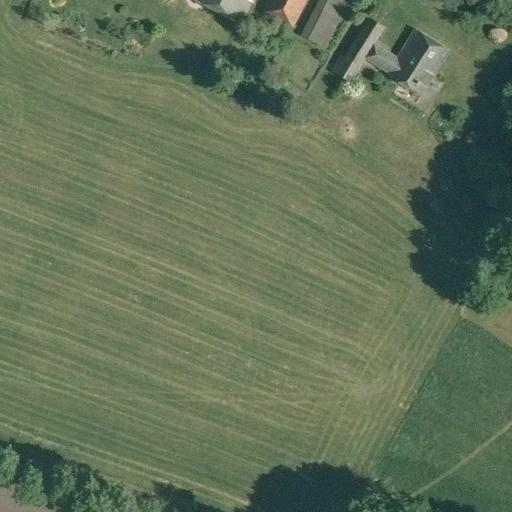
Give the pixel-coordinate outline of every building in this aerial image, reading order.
[(195,0),(241,23),(252,2),(248,0),(195,0)] [(268,0),(262,13),(293,29),(307,0),(268,0)] [(318,0),(301,36),(325,49),(350,0),(318,0)] [(367,59),(422,95),(427,88),(426,87),(449,52),(415,30),(397,58),(376,43),(384,26),(370,16),(336,73),(351,82),(367,59)] [(148,22),(124,30),(132,54),(156,46),(148,22)]
